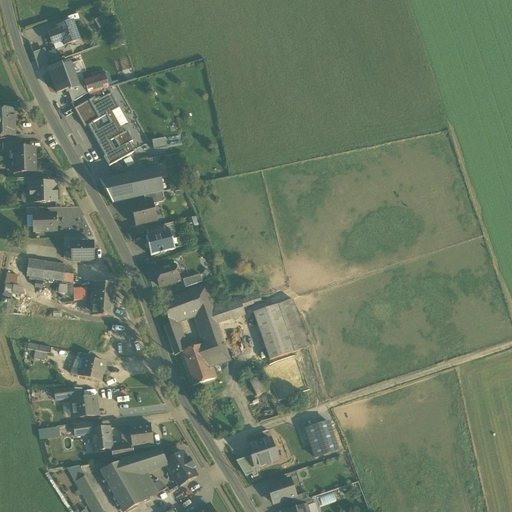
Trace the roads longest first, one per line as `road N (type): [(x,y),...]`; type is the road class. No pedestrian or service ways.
road 1 (secondary): [(5,0),(31,79),(133,269),(167,370),(251,511)]
road 2 (track): [(511,344),(210,444)]
